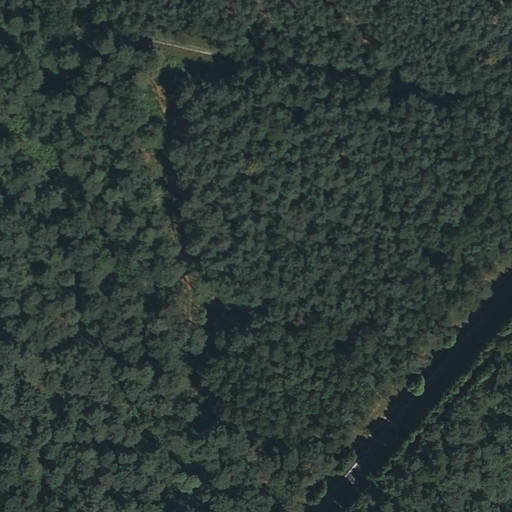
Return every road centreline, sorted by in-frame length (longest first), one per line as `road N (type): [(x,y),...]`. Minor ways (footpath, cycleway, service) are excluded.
road 1 (track): [(511,106),(0,3)]
road 2 (unclassified): [(511,280),(315,511)]
